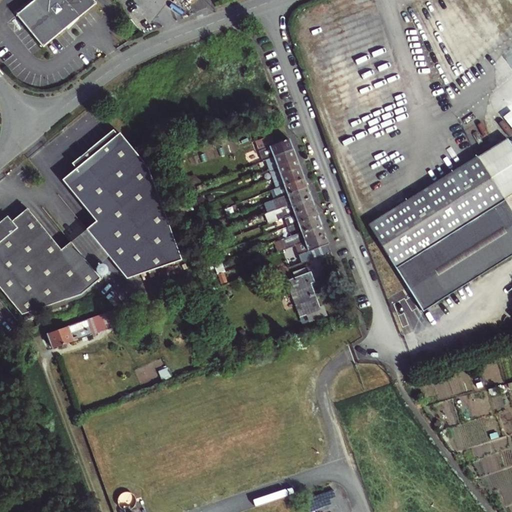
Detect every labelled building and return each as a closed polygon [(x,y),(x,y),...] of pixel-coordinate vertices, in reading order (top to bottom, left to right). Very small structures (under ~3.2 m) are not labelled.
[(99,4),(96,0),(37,0),(19,16),(45,48),(69,28),(81,18),(99,4)] [(83,19),(81,18),(69,28),(71,31),(83,19)] [(96,106),(100,110),(106,105),(102,101),(96,106)] [(511,124),(511,102),(501,112),(511,124)] [(181,261),(148,168),(120,133),(118,135),(114,130),(72,164),(76,169),(63,180),(96,221),(86,229),(108,256),(126,279),(181,261)] [(255,141),(259,151),(275,145),(272,136),(255,141)] [(259,151),(263,161),(271,158),(293,150),(289,140),(275,145),(259,151)] [(504,200),(511,194),(511,148),(506,140),(477,158),(484,169),(504,200)] [(266,169),(267,171),(269,170),(296,159),(293,150),(271,158),(263,161),(249,166),(252,174),(266,169)] [(477,158),(475,159),(475,158),(369,225),(422,310),(495,264),(496,265),(511,254),(511,213),(504,200),(484,169),(477,158)] [(269,170),(273,179),(300,169),(296,159),(269,170)] [(300,169),(273,179),(276,188),(280,187),(303,178),(300,169)] [(278,199),(307,188),(306,185),(303,178),(280,187),(276,188),(274,189),(278,199)] [(271,212),(281,209),(311,197),(307,188),(278,199),(275,201),(266,204),(265,205),(268,214),(271,212)] [(275,221),(284,218),(314,207),(311,197),(281,209),(282,212),(273,215),(275,221)] [(13,220),(9,214),(0,221),(0,285),(24,315),(81,295),(100,279),(93,269),(100,263),(91,251),(83,257),(71,242),(62,249),(29,207),(13,220)] [(284,218),(288,228),(318,216),(314,207),(284,218)] [(288,228),(291,237),(321,226),(318,216),(288,228)] [(201,228),(204,235),(213,232),(210,224),(201,228)] [(285,250),(295,246),(325,235),(324,232),(321,226),(291,237),(273,244),(274,248),(283,245),(285,250)] [(86,229),(71,242),(83,257),(91,251),(100,263),(108,256),(86,229)] [(295,246),(299,256),(328,244),(326,239),(325,235),(295,246)] [(328,244),(299,256),(299,258),(329,247),(328,244)] [(301,263),(331,252),(329,247),(299,258),(301,263)] [(219,276),(222,284),(234,279),(231,271),(219,276)] [(288,281),(300,317),(320,309),(310,283),(314,281),(311,273),(288,281)] [(53,349),(54,348),(115,326),(113,323),(120,321),(116,309),(48,334),(53,349)] [(227,349),(217,352),(221,362),(231,359),(227,349)]
